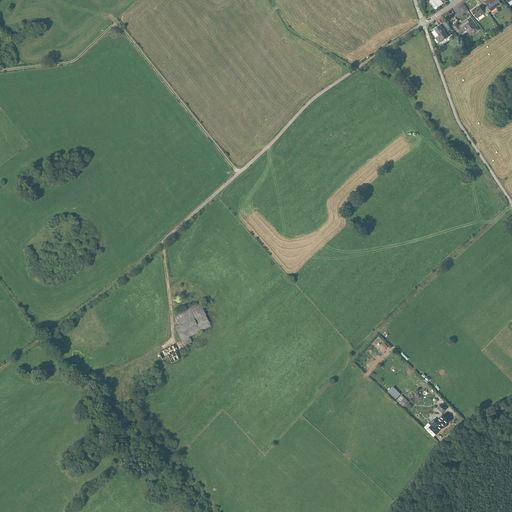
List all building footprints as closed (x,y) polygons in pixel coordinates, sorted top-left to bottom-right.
[(433,0),(435,3),(432,5),(434,8),(437,6),(438,8),(447,2),(445,0),(433,0)] [(501,4),(498,0),(487,0),(484,2),(487,7),(490,11),(501,4)] [(463,4),(457,8),(459,11),(461,14),(467,10),(463,4)] [(481,10),(479,6),(472,11),(477,18),(484,13),(481,10)] [(478,30),(470,18),(459,26),(456,23),(451,26),(458,35),(466,30),(470,36),(478,30)] [(445,21),(440,24),(444,31),(446,29),(447,31),(449,29),(445,21)] [(444,31),(440,24),(431,30),(432,33),(439,43),(448,37),(444,31)] [(211,327),(201,307),(177,320),(180,327),(176,329),(185,346),(192,343),(189,338),(211,327)] [(180,360),(173,347),(159,353),(162,359),(165,358),(169,365),(180,360)] [(408,402),(404,399),(400,404),(403,407),(408,402)] [(442,404),(437,409),(442,414),(447,409),(442,404)] [(432,425),(439,432),(449,422),(443,415),(438,420),(437,420),(432,425)] [(438,432),(431,426),(426,431),(433,437),(438,432)]
